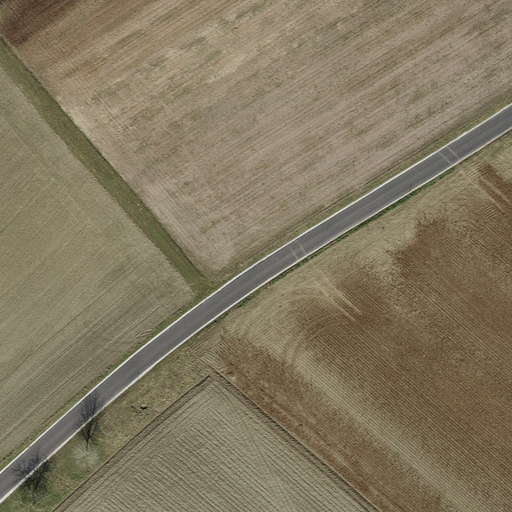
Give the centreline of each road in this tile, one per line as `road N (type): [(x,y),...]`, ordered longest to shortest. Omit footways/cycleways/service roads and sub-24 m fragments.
road 1 (unclassified): [(0,490),(215,303),(511,118)]
road 2 (track): [(215,303),(0,52)]
